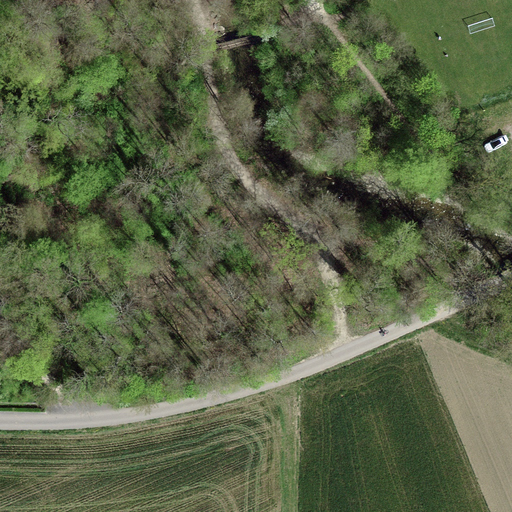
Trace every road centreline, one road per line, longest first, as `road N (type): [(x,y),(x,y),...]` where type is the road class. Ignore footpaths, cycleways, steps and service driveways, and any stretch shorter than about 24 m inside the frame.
road 1 (residential): [(67,421),(224,396),(511,277)]
road 2 (track): [(336,356),(328,261),(320,242),(242,180),(222,146),(191,0)]
